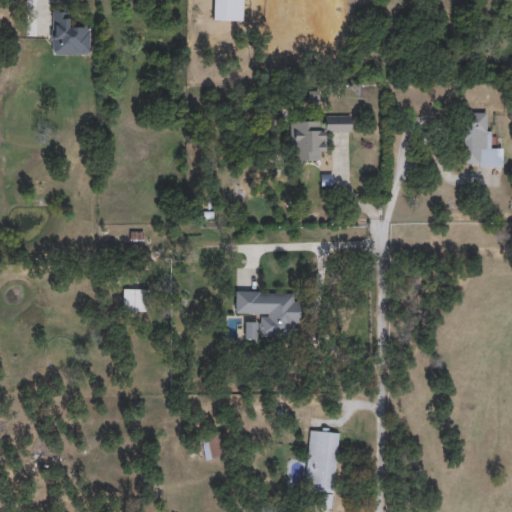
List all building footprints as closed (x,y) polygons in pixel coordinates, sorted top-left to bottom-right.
[(51,12),(70,12),(70,27),(90,27),(90,55),(51,55),(51,12)] [(459,113),(489,114),(488,147),(502,147),(502,167),(458,167),(459,113)] [(289,122),(324,121),(324,116),(350,116),(350,133),(325,133),(325,153),(320,153),(320,162),(290,162),(289,122)] [(143,290),(143,313),(123,313),(123,290),(143,290)] [(234,314),(234,292),(292,293),(292,302),(299,302),(298,339),(244,338),(244,322),(258,322),(258,314),(234,314)] [(309,429),(339,432),(333,494),(303,491),(309,429)] [(204,460),(200,436),(217,433),(222,457),(204,460)]
